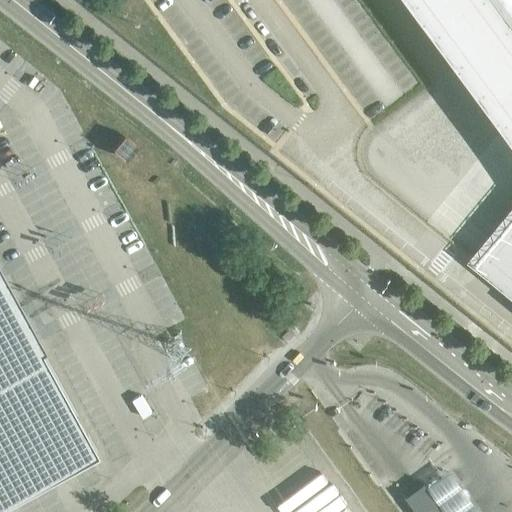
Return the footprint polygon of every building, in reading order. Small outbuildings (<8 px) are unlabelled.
[(511,0),(414,0),(511,132),(511,0)] [(0,332),(24,320),(0,276),(0,332)] [(0,505),(96,452),(41,350),(24,320),(0,332),(0,505)] [(286,343),(294,335),(288,329),(281,337),(286,343)] [(431,486),(441,501),(465,484),(454,469),(431,486)] [(445,511),(424,482),(405,496),(416,511),(445,511)] [(442,502),(449,511),(458,511),(476,500),(465,485),(442,502)] [(460,511),(484,511),(476,501),(460,511)]
